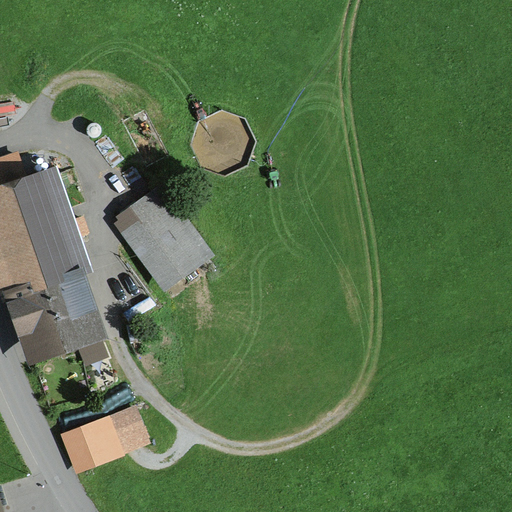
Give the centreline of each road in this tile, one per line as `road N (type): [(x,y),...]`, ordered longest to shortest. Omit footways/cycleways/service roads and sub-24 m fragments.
road 1 (unknown): [(0,139),(44,131),(82,172),(97,270)]
road 2 (unclassified): [(0,351),(78,511)]
